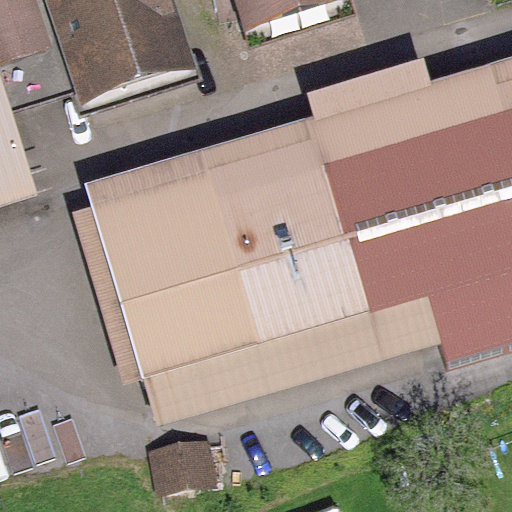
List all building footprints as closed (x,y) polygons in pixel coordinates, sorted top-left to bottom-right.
[(26,0),(0,0),(0,226),(41,214),(0,74),(44,61),(26,0)] [(169,0),(47,0),(84,122),(196,88),(169,0)] [(347,0),(236,0),(250,45),(352,14),(347,0)] [(319,134),(92,198),(162,447),(511,348),(511,75),(433,97),(427,76),(312,109),(319,134)] [(210,450),(150,462),(160,511),(220,500),(210,450)]
